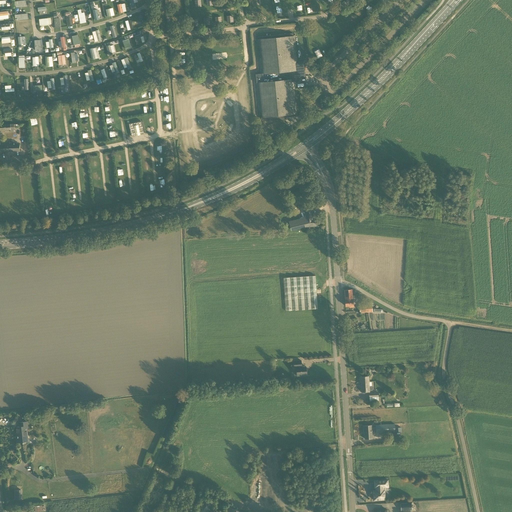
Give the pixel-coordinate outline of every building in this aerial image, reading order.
[(133,0),(127,0),(130,8),(135,7),(133,0)] [(369,0),(364,5),(368,9),(373,4),(369,0)] [(116,5),(117,13),(126,12),(124,3),(116,5)] [(362,16),(365,13),(359,7),(356,10),(362,16)] [(97,8),(91,9),(93,21),(100,19),(97,8)] [(104,9),(106,17),(114,15),(112,8),(104,9)] [(85,22),(83,12),(81,13),(80,9),(76,10),(79,24),(85,22)] [(0,19),(9,19),(9,21),(12,21),(11,11),(0,11),(0,19)] [(15,21),(28,19),(27,13),(14,15),(15,21)] [(347,20),(353,25),(357,20),(352,14),(347,20)] [(127,30),(133,29),(130,20),(124,21),(127,30)] [(345,32),(349,28),(343,23),(339,27),(345,32)] [(101,39),(107,37),(105,27),(99,28),(101,39)] [(335,30),(330,33),(335,40),(339,38),(335,30)] [(144,42),(142,36),(140,37),(139,34),(134,36),(135,44),(144,42)] [(73,45),(79,44),(77,35),(71,36),(73,45)] [(296,63),(293,36),(256,40),(259,74),(255,75),(256,83),(255,83),(259,117),(295,114),(293,82),(301,81),(302,82),(305,82),(307,79),(306,76),(305,75),(303,61),(298,62),(298,63),(296,63)] [(310,46),(318,44),(316,38),(309,39),(310,46)] [(75,63),(75,61),(78,60),(77,53),(74,53),(73,52),(69,52),(71,63),(75,63)] [(136,63),(142,61),(139,52),(133,54),(136,63)] [(123,68),(126,67),(127,70),(130,68),(126,57),(120,60),(123,68)] [(114,74),(119,72),(115,61),(110,63),(114,74)] [(86,82),(94,80),(91,69),(87,70),(87,72),(84,73),(86,82)] [(74,86),(82,84),(80,77),(72,79),(74,86)] [(61,87),(70,85),(68,79),(59,81),(61,87)] [(42,83),(43,90),(50,89),(51,95),(57,94),(57,89),(53,89),(53,82),(42,83)] [(141,121),(129,124),(132,136),(144,134),(141,121)] [(14,144),(14,141),(10,141),(10,144),(0,144),(0,152),(20,151),(20,144),(14,144)] [(305,210),(306,219),(306,223),(306,227),(315,226),(315,219),(313,219),(312,210),(305,210)] [(285,311),(313,309),(318,309),(315,276),(283,278),(285,311)] [(345,298),(353,297),(352,289),(344,290),(345,298)] [(353,307),(353,297),(345,298),(345,306),(349,306),(349,307),(353,307)] [(301,360),(293,361),(294,367),(296,367),(296,372),(297,375),(306,375),(306,366),(302,367),(301,360)] [(369,386),(368,376),(360,377),(360,382),(361,382),(362,392),(369,391),(372,391),(373,390),(373,387),(372,386),(369,386)] [(17,442),(28,441),(26,427),(28,427),(27,422),(19,422),(20,427),(16,427),(17,436),(16,436),(17,442)] [(389,432),(388,427),(395,427),(395,424),(375,425),(376,427),(372,428),(371,425),(363,426),(363,431),(364,431),(365,439),(372,438),(372,432),(376,431),(376,433),(389,432)] [(155,511),(169,481),(156,475),(140,511),(155,511)] [(373,500),(384,499),(384,490),(383,487),(388,487),(387,480),(374,481),(374,488),(376,487),(376,490),(373,491),(373,500)] [(211,511),(216,501),(203,496),(195,511),(211,511)]
